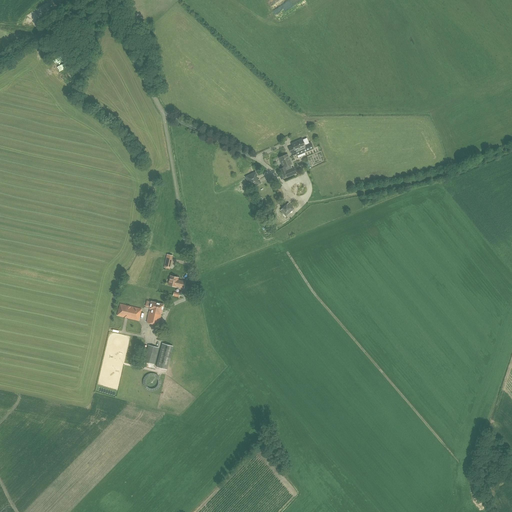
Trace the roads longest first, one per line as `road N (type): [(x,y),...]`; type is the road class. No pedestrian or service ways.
road 1 (unclassified): [(160,325),(189,290),(163,114)]
road 2 (unclassified): [(163,114),(104,0)]
road 3 (unclassified): [(163,114),(273,170)]
